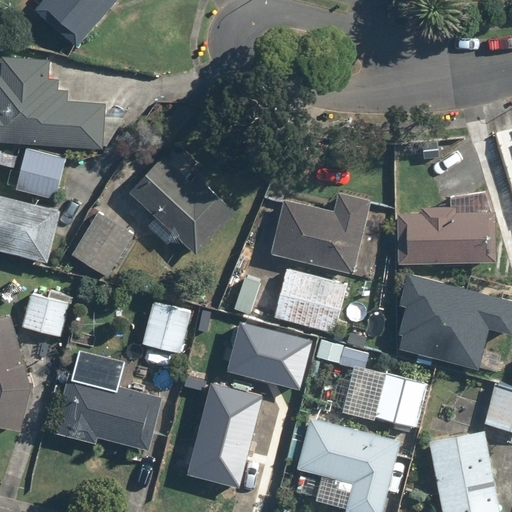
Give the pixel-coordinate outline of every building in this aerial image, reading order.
[(42,0),(35,9),(79,45),(116,0),(42,0)] [(0,142),(105,148),(107,100),(69,98),(69,87),(60,87),(60,78),(50,77),(51,56),(4,54),(3,75),(0,74),(0,142)] [(130,188),(156,213),(147,221),(168,241),(176,233),(195,252),(236,210),(203,177),(197,183),(187,174),(199,162),(177,140),(130,188)] [(25,146),(16,189),(58,198),(67,154),(25,146)] [(386,219),(369,215),(372,200),(336,193),(333,208),(284,197),(272,254),(374,276),(386,219)] [(0,194),(0,248),(50,261),(62,209),(0,194)] [(405,213),(407,261),(494,257),(492,209),(405,213)] [(134,232),(100,210),(72,251),(106,273),(134,232)] [(285,267),(273,317),(337,332),(349,281),(285,267)] [(399,347),(485,363),(491,327),(511,331),(511,286),(414,268),(399,347)] [(30,291),(22,325),(62,335),(70,301),(30,291)] [(191,306),(153,299),(144,343),(182,350),(191,306)] [(31,383),(11,313),(0,315),(0,421),(23,426),(31,383)] [(261,329),(250,380),(299,391),(309,340),(261,329)] [(366,364),(370,350),(365,349),(345,344),(342,343),(322,338),(317,356),(353,365),(343,409),(420,427),(431,379),(366,364)] [(75,354),(71,372),(57,432),(98,442),(99,434),(148,446),(161,393),(107,381),(112,363),(75,354)] [(192,380),(203,429),(190,432),(196,459),(209,456),(215,483),(270,471),(250,380),(248,368),(192,380)] [(511,386),(495,383),(485,425),(511,431),(511,386)] [(383,511),(402,438),(311,415),(298,467),(327,475),(320,501),(364,511),(383,511)] [(502,511),(488,429),(431,438),(443,511),(502,511)]
